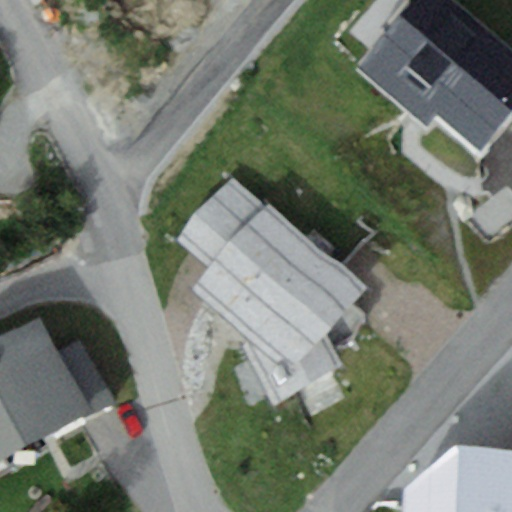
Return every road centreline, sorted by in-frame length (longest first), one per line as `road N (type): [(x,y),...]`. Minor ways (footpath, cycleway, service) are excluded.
road 1 (residential): [(2,0),(81,151),(120,258)]
road 2 (residential): [(331,511),(511,301)]
road 3 (residential): [(120,258),(203,511)]
road 4 (unknown): [(59,108),(103,102),(118,79),(141,0)]
road 5 (residential): [(120,258),(0,301)]
